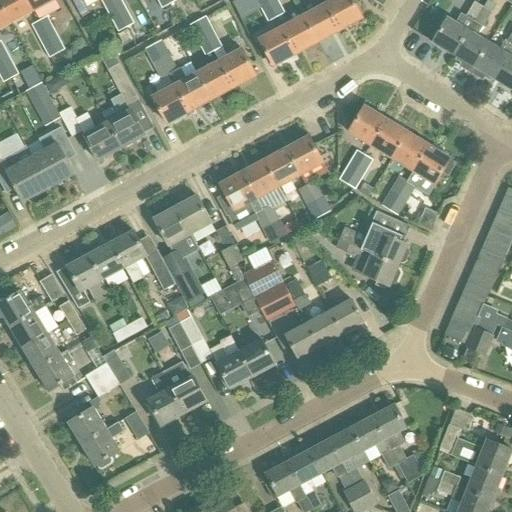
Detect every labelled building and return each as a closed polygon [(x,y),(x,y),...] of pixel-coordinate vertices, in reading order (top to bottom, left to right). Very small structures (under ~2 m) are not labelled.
[(0,0),(0,2),(12,24),(35,12),(27,0),(0,0)] [(27,0),(35,12),(57,0),(56,0),(27,0)] [(109,17),(125,8),(121,0),(100,0),(100,1),(109,17)] [(176,0),(157,0),(162,9),(177,1),(176,0)] [(277,0),(272,0),(260,7),(268,21),(284,12),(277,0)] [(334,0),(326,4),(341,32),(363,20),(352,0),(334,0)] [(455,56),(489,1),(487,0),(486,3),(481,0),(475,0),(466,17),(461,14),(456,23),(449,19),(434,44),(455,56)] [(472,75),(491,44),(478,36),(496,6),(489,1),(455,56),(464,61),(460,68),(472,75)] [(0,30),(12,24),(0,2),(0,30)] [(319,44),(341,32),(326,4),(304,16),(319,44)] [(125,8),(109,17),(118,33),(134,24),(125,8)] [(297,56),(319,44),(304,16),(282,28),(297,56)] [(41,42),(56,34),(48,18),(32,26),(41,42)] [(197,41),(214,32),(206,18),(189,27),(197,41)] [(275,67),(297,56),(282,28),(260,40),(275,67)] [(214,32),(197,41),(205,56),(222,47),(214,32)] [(56,34),(41,42),(50,58),(51,58),(57,69),(63,66),(57,54),(65,50),(56,34)] [(496,81),(511,54),(511,34),(508,41),(505,40),(499,49),(491,44),(472,75),(482,81),(486,75),(496,81)] [(145,50),(153,65),(154,64),(170,56),(162,41),(145,50)] [(0,63),(10,58),(1,42),(0,42),(0,63)] [(220,62),(235,89),(257,77),(243,50),(220,62)] [(511,54),(496,81),(511,90),(511,54)] [(154,64),(153,65),(161,80),(169,76),(174,86),(176,85),(191,113),(213,101),(198,73),(186,80),(180,69),(178,71),(171,57),(170,56),(154,64)] [(10,58),(0,63),(0,76),(4,83),(5,82),(10,92),(19,88),(13,77),(19,75),(10,58)] [(213,101),(235,89),(220,62),(198,73),(213,101)] [(109,124),(122,150),(146,137),(132,111),(130,112),(128,107),(139,102),(120,64),(107,71),(120,95),(111,100),(120,118),(109,124)] [(25,81),(29,89),(42,82),(37,74),(25,81)] [(36,111),(52,102),(42,84),(26,93),(36,111)] [(169,125),(191,113),(176,85),(174,86),(154,97),(169,125)] [(372,147),(388,121),(367,107),(351,134),(372,147)] [(122,150),(109,124),(97,130),(88,114),(77,119),(71,108),(59,114),(72,138),(83,132),(86,137),(85,137),(99,163),(122,150)] [(393,160),(409,134),(388,121),(372,147),(393,160)] [(33,158),(49,189),(76,175),(66,157),(75,153),(61,128),(39,140),(45,151),(33,158)] [(414,173),(431,147),(409,134),(393,160),(413,172),(414,173)] [(288,149),(303,176),(325,165),(310,137),(288,149)] [(3,160),(0,154),(0,182),(4,190),(14,184),(24,203),(49,189),(33,158),(27,147),(13,154),(3,160)] [(400,177),(391,192),(407,202),(415,188),(430,196),(436,186),(443,174),(449,177),(456,164),(451,161),(452,160),(431,147),(414,173),(413,172),(408,182),(400,177)] [(281,188),(303,176),(288,149),(266,161),(281,188)] [(348,165),(364,175),(373,160),(357,150),(348,165)] [(259,200),(281,188),(266,161),(244,173),(259,200)] [(355,190),(364,175),(348,165),(339,180),(355,190)] [(237,232),(257,221),(254,215),(263,210),(257,201),(259,200),(244,173),(221,185),(229,198),(219,204),(227,218),(228,217),(237,232)] [(306,206),(323,196),(315,181),(298,191),(306,206)] [(498,213),(511,219),(511,189),(509,188),(498,213)] [(276,198),(284,213),(297,206),(289,191),(276,198)] [(391,192),(382,207),(398,216),(407,202),(391,192)] [(323,196),(306,206),(314,221),(331,211),(323,196)] [(190,235),(191,235),(211,224),(198,198),(177,209),(190,235)] [(263,210),(254,215),(257,221),(262,230),(279,220),(271,205),(263,210)] [(199,251),(191,235),(190,235),(177,209),(155,221),(169,246),(170,246),(173,253),(163,259),(187,304),(205,295),(186,258),(199,251)] [(400,242),(407,225),(375,212),(359,249),(399,267),(401,263),(403,264),(406,262),(410,253),(409,250),(407,249),(408,246),(400,242)] [(509,247),(511,239),(511,219),(498,213),(487,238),(509,247)] [(17,226),(9,214),(0,219),(0,230),(4,235),(17,226)] [(432,230),(436,219),(425,215),(421,225),(432,230)] [(262,230),(270,244),(287,235),(279,220),(262,230)] [(112,244),(126,269),(127,268),(134,283),(145,278),(137,263),(147,257),(134,232),(112,244)] [(498,271),(509,247),(487,238),(477,262),(498,271)] [(398,270),(399,267),(339,241),(336,249),(346,253),(345,255),(356,259),(351,271),(365,277),(390,287),(392,284),(394,285),(397,284),(401,274),(399,271),(398,270)] [(104,280),(126,269),(112,244),(91,255),(104,280)] [(246,280),(246,274),(241,276),(236,264),(243,261),(236,245),(222,251),(229,268),(230,267),(238,283),(233,286),(246,280)] [(255,297),(283,282),(273,263),(268,252),(264,254),(268,264),(246,274),(246,280),(255,297)] [(84,291),(104,280),(91,255),(69,267),(77,281),(65,287),(79,309),(90,303),(84,291)] [(164,291),(175,285),(161,257),(149,264),(164,291)] [(317,287),(332,279),(322,262),(308,270),(317,287)] [(487,296),(498,271),(477,262),(466,286),(487,296)] [(53,302),(65,295),(53,275),(41,282),(53,302)] [(250,316),(262,310),(255,298),(255,297),(246,280),(233,286),(250,316)] [(267,322),(296,307),(283,282),(255,297),(255,298),(262,310),(267,322)] [(477,320),(487,296),(466,286),(455,311),(477,320)] [(0,309),(11,328),(36,313),(46,307),(40,296),(30,303),(23,292),(0,305),(0,309)] [(305,295),(295,301),(300,310),(310,305),(305,295)] [(331,312),(343,334),(364,322),(352,300),(331,312)] [(69,302),(60,307),(69,321),(77,316),(69,302)] [(455,311),(444,336),(466,345),(477,320),(455,311)] [(319,346),(343,334),(331,312),(308,324),(319,346)] [(36,313),(11,328),(24,349),(49,334),(36,313)] [(511,321),(496,315),(494,317),(497,318),(494,324),(502,327),(502,328),(511,332),(511,321)] [(77,316),(69,321),(78,336),(86,331),(77,316)] [(180,323),(193,346),(204,340),(191,317),(180,323)] [(128,326),(133,336),(148,328),(142,318),(128,326)] [(493,336),(497,326),(494,324),(480,319),(476,329),(475,328),(466,349),(468,350),(479,355),(485,358),(494,337),(493,336)] [(181,353),(193,346),(180,323),(169,330),(181,353)] [(298,358),(319,346),(308,324),(286,336),(298,358)] [(118,344),(133,336),(128,326),(113,334),(118,344)] [(511,332),(502,328),(496,342),(503,345),(502,347),(511,350),(511,332)] [(62,355),(62,354),(49,334),(24,349),(38,370),(62,355)] [(254,377),(240,352),(239,352),(231,337),(220,342),(228,358),(218,363),(232,389),(254,377)] [(240,352),(254,377),(276,365),(262,340),(240,352)] [(62,355),(38,370),(51,392),(60,386),(64,393),(77,384),(73,378),(76,377),(68,365),(73,362),(67,351),(62,354),(62,355)] [(108,363),(115,374),(121,385),(132,379),(114,351),(103,358),(107,364),(108,363)] [(93,388),(115,374),(108,363),(107,364),(86,377),(93,388)] [(163,373),(185,414),(207,402),(193,377),(182,383),(173,367),(163,373)] [(163,425),(185,414),(163,373),(151,379),(160,396),(150,401),(163,425)] [(100,399),(121,385),(115,374),(93,388),(100,399)] [(373,417),(398,465),(408,484),(424,476),(413,456),(406,459),(399,446),(405,443),(400,433),(408,429),(394,405),(373,417)] [(108,430),(107,429),(94,409),(70,423),(84,445),(108,430)] [(138,441),(150,434),(137,412),(125,419),(138,441)] [(373,417),(351,428),(364,452),(365,452),(370,462),(381,457),(380,456),(382,455),(389,469),(398,465),(373,417)] [(108,430),(84,445),(97,466),(99,468),(103,469),(111,464),(112,461),(110,458),(121,451),(114,439),(125,433),(119,423),(107,429),(108,430)] [(454,458),(455,454),(452,454),(461,430),(449,426),(440,449),(441,449),(439,453),(454,458)] [(351,428),(331,439),(356,487),(364,483),(357,469),(370,462),(365,452),(364,452),(351,428)] [(331,439),(310,450),(322,474),(333,469),(337,478),(339,477),(347,492),(356,487),(331,439)] [(477,467),(503,477),(511,455),(511,450),(488,441),(477,467)] [(308,451),(306,446),(295,452),(298,457),(288,462),(314,510),(322,505),(314,491),(316,490),(310,480),(322,474),(310,450),(308,451)] [(302,511),(309,511),(314,510),(288,462),(267,473),(272,482),(265,485),(273,500),(290,491),(297,504),(298,503),(302,511)] [(494,502),(503,477),(477,467),(468,491),(467,492),(494,502)] [(467,492),(468,491),(457,487),(461,478),(445,472),(441,481),(438,491),(452,496),(452,499),(463,503),(459,511),(489,511),(494,502),(467,492)] [(376,504),(369,491),(360,496),(367,509),(376,504)] [(409,511),(399,491),(388,497),(395,511),(409,511)] [(205,507),(207,511),(250,511),(248,508),(240,511),(238,511),(229,494),(205,507)] [(350,502),(355,511),(361,511),(367,509),(360,496),(350,502)]
